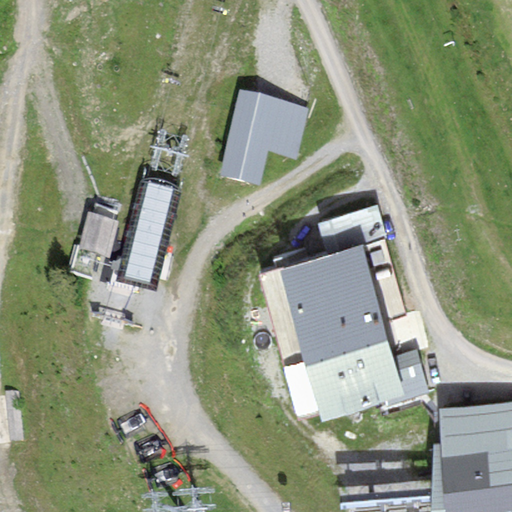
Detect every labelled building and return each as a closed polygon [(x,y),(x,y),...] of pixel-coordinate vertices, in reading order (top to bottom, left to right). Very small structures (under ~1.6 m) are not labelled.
[(275,129),(282,100),(248,90),(221,84),(208,165),(233,169),(244,121),(275,129)] [(180,193),(143,183),(119,283),(156,292),(180,193)] [(424,497),(420,497),(420,511),(511,511),(511,403),(507,403),(506,394),(416,398),(410,391),(401,379),(403,378),(392,338),(386,339),(377,303),(383,302),(356,195),(355,195),(353,185),(297,199),(299,208),(306,237),(237,254),(273,395),(350,376),(353,391),(391,381),(400,393),(420,419),(424,497)] [(117,223),(86,215),(76,253),(107,261),(117,223)] [(23,389),(10,389),(11,437),(24,437),(23,389)] [(420,511),(420,497),(403,497),(382,498),(383,511),(420,511)]
